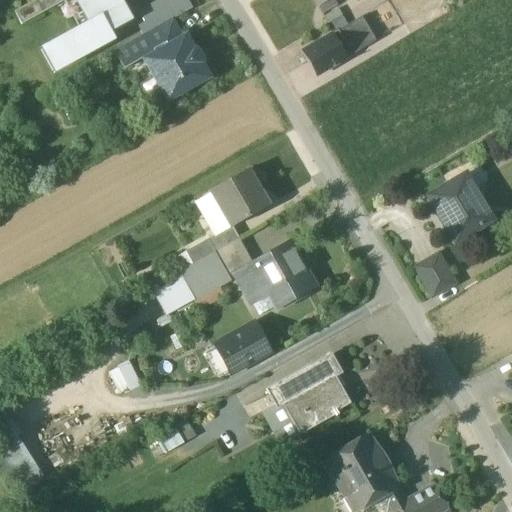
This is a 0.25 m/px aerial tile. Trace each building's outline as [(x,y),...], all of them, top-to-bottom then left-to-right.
[(61,0),(35,0),(14,12),(22,26),(63,3),(61,0)] [(118,0),(68,0),(84,28),(51,46),(62,67),(112,40),(106,29),(128,17),(118,0)] [(143,37),(115,52),(124,67),(143,56),(146,61),(182,40),(170,19),(191,7),(186,0),(154,0),(137,10),(144,22),(137,26),(143,37)] [(362,17),(333,33),(346,57),(376,41),(362,17)] [(301,53),(315,75),(346,57),(333,33),(301,53)] [(182,40),(146,61),(155,78),(163,92),(167,99),(205,78),(199,67),(201,61),(196,53),(190,51),(184,39),(182,40)] [(155,78),(142,86),(150,100),(163,92),(155,78)] [(247,171),(210,192),(211,194),(230,228),(231,229),(232,229),(268,208),(247,171)] [(464,178),(429,198),(439,214),(437,215),(443,226),(445,225),(455,241),(478,227),(478,228),(481,226),(480,226),(489,221),(464,178)] [(230,228),(211,194),(195,203),(214,236),(230,228)] [(214,236),(207,240),(184,253),(191,266),(215,253),(238,240),(232,229),(231,229),(230,228),(214,236)] [(238,240),(215,253),(191,266),(178,273),(152,288),(168,315),(193,301),(230,280),(236,277),(235,276),(253,266),(238,240)] [(253,266),(235,276),(236,277),(249,302),(267,293),(275,307),(312,287),(289,246),(253,266)] [(454,284),(437,255),(415,268),(431,297),(454,284)] [(232,373),(269,351),(252,323),(215,345),(232,373)] [(308,367),(266,390),(274,406),(277,410),(283,407),(299,436),(335,417),(338,416),(336,413),(350,405),(335,378),(342,374),(331,355),(308,368),(308,367)] [(131,361),(110,369),(119,392),(140,384),(131,361)] [(299,436),(283,407),(277,410),(274,406),(263,412),(281,446),(299,436)] [(47,474),(23,431),(0,444),(0,447),(23,488),(47,474)] [(369,436),(322,462),(343,500),(350,496),(359,510),(388,494),(398,488),(369,436)] [(405,501),(395,507),(397,511),(441,511),(447,509),(434,485),(405,501)] [(398,488),(388,494),(395,507),(405,501),(398,488)]
